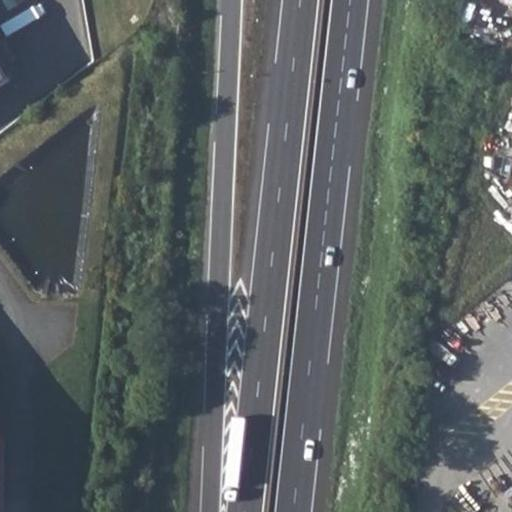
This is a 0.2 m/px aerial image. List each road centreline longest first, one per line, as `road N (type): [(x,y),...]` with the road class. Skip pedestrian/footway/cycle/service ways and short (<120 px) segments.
road 1 (motorway): [(293,511),(350,0)]
road 2 (motorway): [(300,0),(244,511)]
road 3 (motorway): [(232,0),(210,511)]
road 4 (unknown): [(0,117),(49,61),(57,0)]
